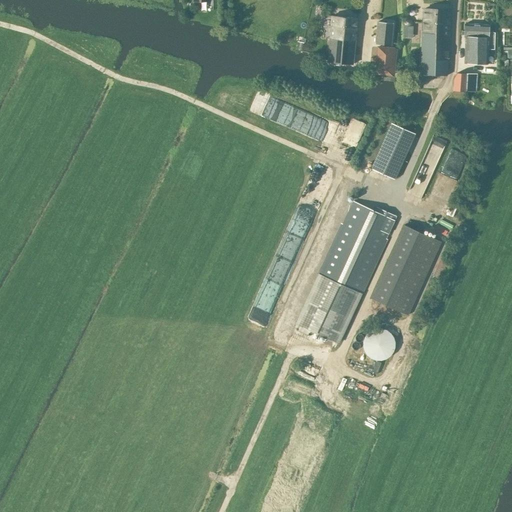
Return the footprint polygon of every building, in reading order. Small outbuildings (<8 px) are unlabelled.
[(449,10),(423,9),(422,22),(441,23),(441,20),(449,20),(449,10)] [(356,27),(356,18),(331,15),(330,35),(342,36),(342,26),(356,27)] [(441,23),(422,22),(420,75),(446,76),(449,21),(441,20),(441,23)] [(377,21),(377,24),(375,43),(390,45),(392,23),(377,21)] [(464,23),(464,24),(464,36),(467,36),(466,62),(485,63),(486,49),(494,49),(494,32),(488,32),(489,24),(464,23)] [(352,63),(356,27),(342,26),(342,36),(330,35),(328,61),(352,63)] [(376,46),(374,74),(394,76),(397,48),(376,46)] [(464,91),(465,73),(454,72),(453,90),(464,91)] [(477,73),(465,73),(464,91),(476,91),(477,73)] [(415,134),(391,123),(371,168),(394,179),(415,134)] [(299,324),(340,342),(395,218),(376,209),(374,213),(352,203),(299,324)] [(372,300),(408,316),(440,242),(403,226),(372,300)] [(365,344),(365,345),(365,346),(365,348),(366,349),(366,350),(367,351),(367,353),(368,354),(369,355),(370,356),(371,357),(372,357),(373,358),(374,359),(375,359),(377,360),(378,360),(379,360),(380,360),(383,360),(384,360),(386,359),(387,359),(389,357),(390,357),(391,356),(392,355),(393,354),(394,353),(394,351),(395,350),(395,349),(396,348),(396,346),(396,345),(396,344),(396,342),(395,341),(395,340),(394,338),(394,337),(393,336),(392,335),(391,334),(390,333),(389,332),(388,332),(387,331),(386,331),(384,330),(383,330),(382,330),(380,330),(379,330),(378,330),(377,330),(375,331),(374,331),(373,332),(372,332),(371,333),(370,334),(369,335),(368,336),(367,337),(367,338),(366,340),(366,341),(365,342),(365,344)]
